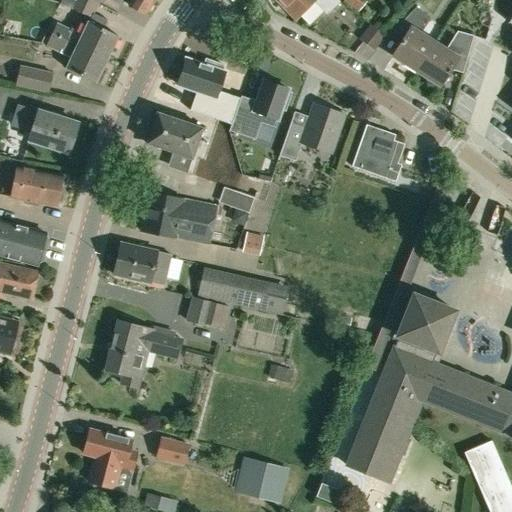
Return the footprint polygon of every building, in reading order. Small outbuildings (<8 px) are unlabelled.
[(102,29),(106,20),(94,14),(98,6),(82,0),(59,0),(55,10),(57,13),(65,17),(68,16),(71,18),(75,10),(90,18),(88,23),(82,34),(71,28),(70,30),(57,23),(52,34),(106,58),(117,37),(102,29)] [(120,0),(145,15),(154,0),(120,0)] [(274,0),(283,8),(286,6),(298,18),(314,2),(327,14),(339,2),(337,0),(274,0)] [(342,0),(357,13),(368,0),(342,0)] [(392,56),(416,71),(433,42),(419,33),(431,20),(416,7),(393,31),(403,40),(392,56)] [(361,41),(362,42),(374,51),(382,40),(370,30),(361,41)] [(462,73),(473,38),(455,33),(445,50),(433,42),(416,71),(440,86),(450,69),(462,73)] [(95,82),(106,58),(52,34),(46,46),(70,58),(66,68),(95,82)] [(182,59),(169,83),(195,96),(189,107),(219,123),(228,105),(209,95),(218,78),(199,68),(201,65),(188,58),(187,62),(182,59)] [(20,65),(15,86),(49,93),(53,72),(20,65)] [(244,98),(231,129),(257,140),(263,123),(277,129),(283,113),(287,114),(294,97),(290,96),(291,94),(267,84),(258,104),(244,98)] [(301,144),(330,154),(344,115),(314,104),(305,128),(290,122),(278,156),(295,162),(301,144)] [(68,153),(78,124),(38,111),(25,106),(19,122),(32,127),(28,140),(68,153)] [(156,113),(146,144),(172,152),(190,158),(200,127),(156,113)] [(395,135),(366,124),(351,167),(395,182),(401,165),(397,163),(404,144),(393,140),(395,135)] [(239,194),(259,200),(276,143),(279,144),(282,135),(265,130),(261,145),(228,135),(221,158),(206,154),(198,178),(234,189),(238,173),(245,175),(239,194)] [(11,193),(10,197),(56,206),(57,204),(61,201),(62,195),(59,190),(62,176),(16,167),(11,193)] [(209,246),(209,244),(217,207),(185,200),(148,193),(140,231),(209,246)] [(253,216),(263,219),(269,205),(259,201),(253,216)] [(0,255),(36,265),(37,262),(42,260),(43,255),(40,251),(44,234),(0,221),(0,255)] [(249,258),(267,259),(269,240),(251,238),(249,258)] [(164,286),(165,279),(176,281),(178,271),(168,269),(171,254),(120,244),(113,275),(164,286)] [(0,292),(31,300),(37,272),(0,263),(0,292)] [(289,286),(203,267),(197,296),(282,316),(289,286)] [(511,394),(431,363),(436,352),(438,352),(455,311),(413,294),(397,336),(398,336),(393,347),(346,468),(389,485),(421,401),(511,437),(511,440),(511,441),(511,440),(511,394)] [(207,326),(208,325),(226,329),(231,306),(191,297),(185,321),(207,326)] [(0,353),(9,355),(10,351),(15,348),(17,342),(14,337),(17,322),(0,317),(0,353)] [(137,389),(140,379),(147,352),(176,359),(181,340),(172,338),(174,333),(162,330),(161,335),(152,333),(152,331),(117,322),(104,370),(122,375),(120,384),(137,389)] [(245,355),(246,329),(231,328),(230,354),(245,355)] [(283,359),(284,347),(259,345),(258,356),(283,359)] [(383,354),(373,350),(372,350),(366,365),(376,370),(383,354)] [(293,372),(273,366),(271,376),(290,382),(293,372)] [(132,442),(90,430),(84,454),(96,457),(89,483),(114,489),(120,467),(133,470),(137,453),(129,451),(132,442)] [(189,446),(162,440),(157,458),(184,465),(189,446)] [(464,454),(492,511),(511,511),(511,484),(491,441),(464,454)] [(147,507),(166,511),(170,499),(151,494),(147,507)]
